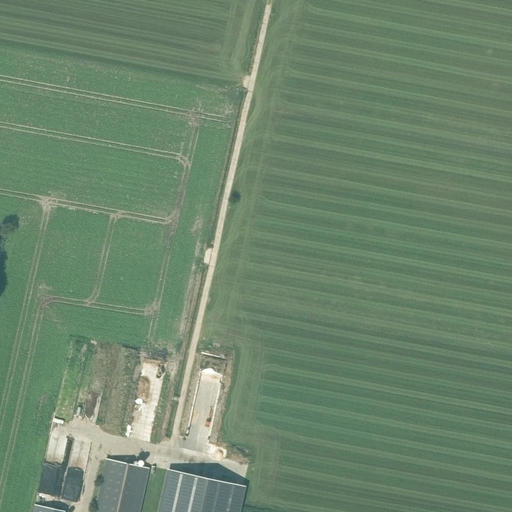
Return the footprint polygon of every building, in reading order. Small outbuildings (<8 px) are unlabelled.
[(85,346),(70,344),(61,411),(76,413),(85,346)] [(109,411),(124,412),(127,389),(111,387),(109,411)] [(77,503),(91,443),(75,440),(62,500),(77,503)] [(94,511),(138,511),(148,468),(106,459),(94,511)] [(159,511),(237,511),(243,486),(168,470),(159,511)]
